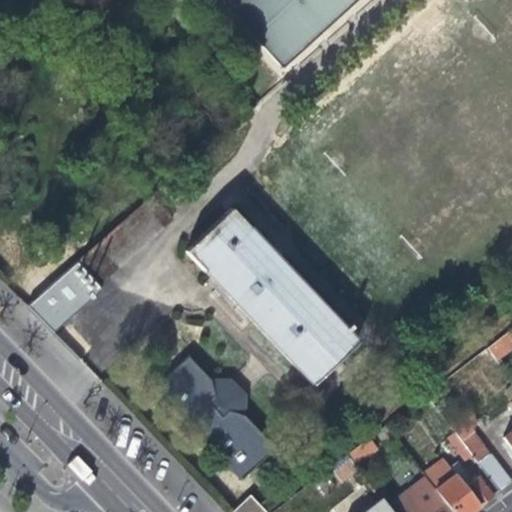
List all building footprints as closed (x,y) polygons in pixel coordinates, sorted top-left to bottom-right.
[(228,0),(219,8),(277,74),(358,0),(228,0)] [(142,206),(79,261),(98,282),(161,228),(142,206)] [(356,340),(230,208),(183,250),(308,384),(327,367),(334,374),(343,365),(336,358),(356,340)] [(79,261),(29,305),(54,333),(101,291),(98,282),(79,261)] [(511,329),(486,349),(495,361),(511,348),(511,329)] [(210,394),(205,377),(184,354),(149,386),(236,478),(271,446),(240,413),(225,409),(218,415),(204,400),(210,394)] [(228,377),(205,377),(210,394),(204,400),(218,415),(225,409),(240,413),(243,392),(228,377)] [(436,387),(426,395),(432,404),(443,397),(436,387)] [(448,426),(462,443),(465,447),(472,443),(473,421),(467,412),(448,426)] [(511,434),(502,443),(511,455),(511,434)] [(371,437),(348,455),(356,465),(377,448),(371,437)] [(477,439),(472,443),(465,447),(470,454),(473,458),(478,465),(499,491),(511,482),(497,462),(495,463),(477,439)] [(463,460),(470,454),(465,447),(462,443),(454,449),(463,460)] [(359,469),(356,465),(348,455),(332,467),(343,482),(359,469)] [(473,469),(478,465),(473,458),(468,461),(473,469)] [(424,475),(431,485),(450,511),(471,511),(478,507),(491,497),(473,475),(468,479),(471,481),(464,487),(449,469),(443,460),(424,475)] [(457,463),(449,469),(464,487),(471,481),(468,479),(457,463)] [(450,511),(431,485),(395,511),(450,511)] [(261,511),(246,497),(230,511),(261,511)] [(365,511),(391,511),(388,507),(382,500),(365,511)]
